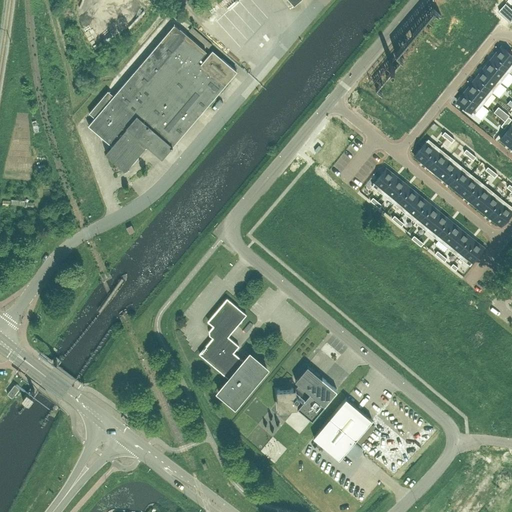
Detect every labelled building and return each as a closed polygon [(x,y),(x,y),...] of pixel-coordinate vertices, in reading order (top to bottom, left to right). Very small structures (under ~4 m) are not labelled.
[(441,16),(432,9),(390,56),(396,61),(373,88),(378,92),(441,16)] [(205,51),(174,24),(113,95),(107,90),(89,112),(94,117),(88,124),(111,144),(105,151),(108,156),(109,155),(112,159),(113,158),(116,163),(116,162),(120,166),(120,165),(123,169),(129,166),(128,165),(146,144),(161,157),(170,146),(171,147),(172,145),(171,145),(196,116),(197,116),(197,117),(207,106),(205,105),(208,102),(209,102),(209,101),(235,70),(212,50),(204,59),(201,57),(205,51)] [(511,54),(503,47),(494,58),(510,71),(511,68),(511,54)] [(494,58),(485,68),(501,82),(510,71),(494,58)] [(485,68),(476,79),(493,92),(501,82),(485,68)] [(476,79),(468,90),(484,103),(493,92),(476,79)] [(468,90),(459,101),(475,114),(484,103),(468,90)] [(498,106),(494,111),(504,120),(508,122),(511,118),(508,115),(509,114),(498,106)] [(511,122),(500,137),(511,146),(511,144),(511,122)] [(428,138),(415,154),(425,163),(439,147),(428,138)] [(439,147),(425,163),(436,172),(449,156),(439,147)] [(449,156),(436,172),(447,181),(460,164),(449,156)] [(460,165),(447,181),(458,190),(471,173),(460,165)] [(386,168),(373,184),(383,193),(397,177),(386,168)] [(471,173),(458,190),(468,198),(482,182),(471,173)] [(397,177),(383,193),(394,202),(407,185),(397,177)] [(143,181),(140,185),(146,191),(149,187),(143,181)] [(482,182),(468,198),(479,207),(492,191),(482,182)] [(407,185),(394,202),(405,210),(418,194),(407,185)] [(492,191),(479,207),(490,216),(503,200),(492,191)] [(418,194),(405,210),(416,219),(429,203),(418,194)] [(511,206),(503,200),(490,216),(501,225),(511,210),(511,206)] [(429,203),(416,219),(426,228),(440,212),(429,203)] [(440,212),(426,228),(437,237),(450,220),(440,212)] [(450,220),(437,237),(448,245),(461,229),(450,220)] [(461,229),(448,245),(459,254),(472,238),(461,229)] [(472,238),(459,254),(469,263),(483,247),(472,238)] [(246,314),(226,298),(207,320),(213,325),(209,330),(209,334),(212,337),(199,353),(229,378),(218,391),(235,405),(266,367),(250,353),(244,361),(233,352),(238,345),(227,336),(246,314)] [(27,403),(29,404),(61,361),(60,359),(57,357),(54,356),(52,359),(49,363),(34,383),(32,384),(21,398),(23,400),(27,403)] [(336,390),(307,365),(294,380),(299,383),(295,387),(276,389),(278,408),(297,407),(312,419),(336,390)] [(78,374),(53,407),(53,409),(54,410),(56,410),(62,403),(76,384),(79,380),(82,377),(81,376),(80,375),(78,374)] [(16,384),(10,393),(15,397),(21,387),(16,384)] [(371,419),(345,398),(313,436),(339,458),(371,419)] [(275,437),(263,450),(277,463),(289,449),(275,437)]
